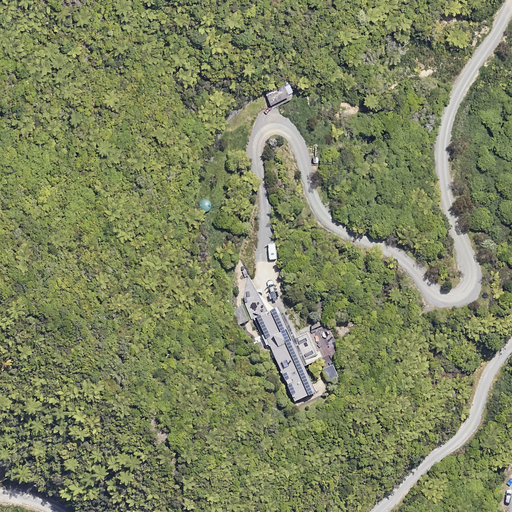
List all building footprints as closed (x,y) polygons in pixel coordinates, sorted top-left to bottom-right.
[(287,81),(267,92),(273,105),(294,94),(287,81)] [(201,212),(208,211),(211,206),(210,200),(204,197),(199,198),(196,204),(197,209),(201,212)] [(248,320),(241,303),(230,307),(236,324),(248,320)] [(304,365),(307,364),(285,314),(281,315),(278,307),(257,317),(286,383),(291,381),(299,400),(316,392),(304,365)] [(339,377),(331,361),(321,366),(329,382),(339,377)]
